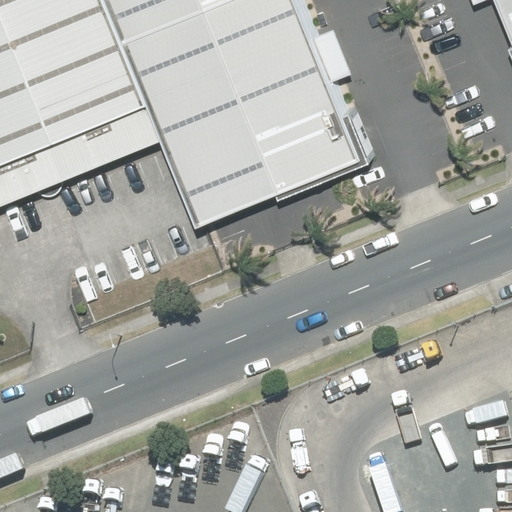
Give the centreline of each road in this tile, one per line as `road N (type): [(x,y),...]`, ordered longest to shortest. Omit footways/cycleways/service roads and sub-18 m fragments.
road 1 (unclassified): [(0,426),(511,212)]
road 2 (unknown): [(345,511),(340,455),(377,420),(511,355)]
